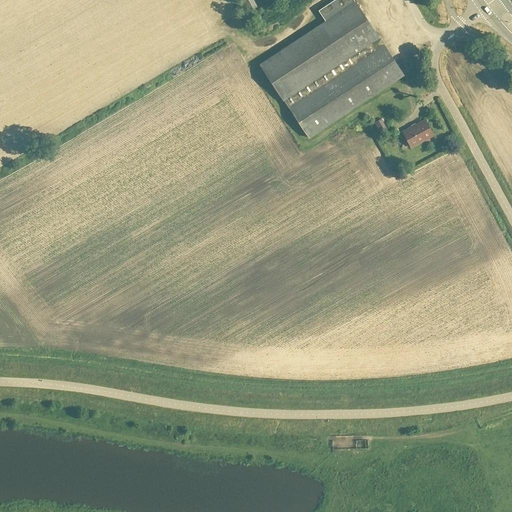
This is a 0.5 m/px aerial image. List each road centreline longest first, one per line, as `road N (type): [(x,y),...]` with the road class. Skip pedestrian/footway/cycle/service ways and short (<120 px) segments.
road 1 (unclassified): [(0,382),(289,415),(410,412),(511,397)]
road 2 (unclassified): [(511,220),(435,76),(434,55),(444,40)]
